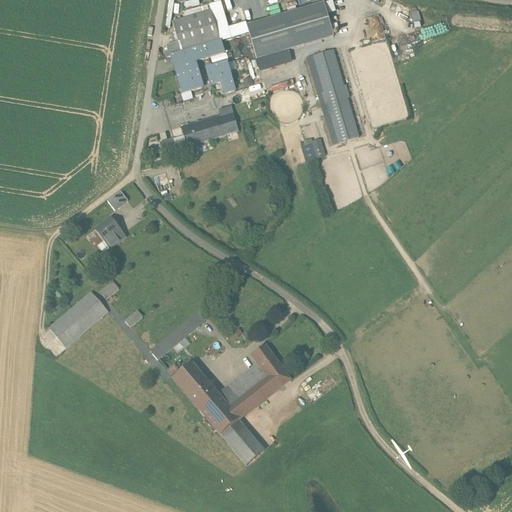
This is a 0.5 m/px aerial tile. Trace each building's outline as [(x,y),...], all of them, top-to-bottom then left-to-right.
[(323,5),(246,27),(256,61),(333,38),(323,5)] [(211,13),(172,24),(178,44),(168,46),(182,94),(207,87),(208,89),(211,88),(211,86),(220,83),(223,95),(234,91),(220,42),(219,42),(211,13)] [(333,52),(313,58),(323,94),(321,94),(325,106),(327,106),(339,145),(359,139),(347,100),(349,99),(346,87),(344,88),(333,52)] [(237,134),(230,109),(222,111),(223,113),(219,114),(220,118),(178,131),(180,139),(183,138),(186,148),(204,143),(204,144),(237,134)] [(187,151),(186,148),(183,138),(180,139),(160,145),(164,158),(187,151)] [(129,203),(121,193),(108,203),(115,213),(129,203)] [(125,239),(110,220),(95,232),(104,243),(110,251),(125,239)] [(110,251),(104,243),(98,248),(104,256),(110,251)] [(119,291),(114,284),(101,294),(107,301),(119,291)] [(91,294),(49,331),(67,351),(109,315),(91,294)] [(138,313),(125,323),(131,330),(143,319),(138,313)] [(209,319),(204,313),(151,353),(158,362),(173,349),(178,355),(190,345),(185,339),(209,319)] [(218,398),(200,413),(246,467),(264,453),(238,422),(290,382),(265,349),(264,348),(251,357),(258,367),(228,389),(218,398)] [(218,398),(191,366),(173,381),(200,413),(218,398)]
